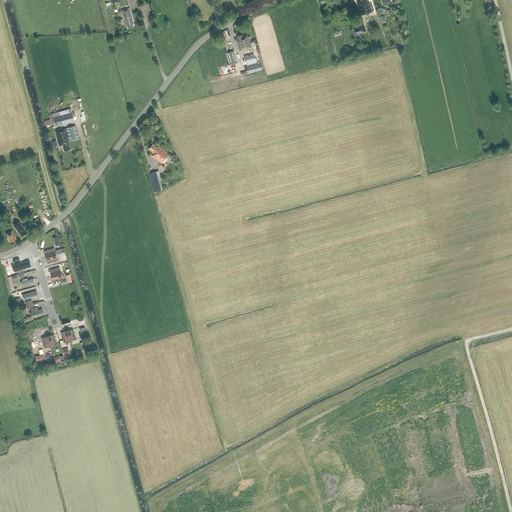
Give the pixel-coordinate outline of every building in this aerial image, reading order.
[(361,16),(372,12),(369,2),(368,2),(367,1),(366,1),(366,0),(357,0),(358,2),(357,3),(358,5),(357,5),(361,16)] [(132,25),(133,24),(129,9),(122,11),(126,26),(128,26),(128,28),(132,27),(132,25)] [(355,35),(359,33),(366,31),(361,18),(355,20),(358,27),(353,29),(355,35)] [(240,50),(251,47),(249,39),(248,39),(247,35),(242,36),(242,35),(237,36),(239,41),(238,42),(240,50)] [(226,53),(229,64),(237,62),(234,51),(226,53)] [(245,71),(246,74),(262,70),(260,62),(244,66),(245,71)] [(55,124),(74,120),(71,108),(59,111),(60,115),(53,116),(55,124)] [(67,128),(70,141),(79,138),(76,126),(67,128)] [(64,151),(70,150),(68,141),(69,140),(66,129),(55,131),(59,146),(63,145),(64,151)] [(162,163),(169,154),(159,147),(158,148),(153,144),(149,149),(153,152),(155,153),(152,156),(162,163)] [(149,173),(153,187),(160,185),(156,172),(149,173)] [(19,222),(14,226),(21,236),(27,232),(19,222)] [(10,242),(16,239),(12,230),(6,234),(10,242)] [(56,254),(54,248),(44,251),(46,257),(56,254)] [(46,257),(47,263),(58,261),(56,254),(46,257)] [(29,260),(14,264),(16,270),(30,266),(29,260)] [(60,267),(49,270),(51,276),(61,274),(60,267)] [(51,276),(53,283),(63,280),(61,274),(51,276)] [(33,312),(29,313),(30,316),(44,313),(43,310),(39,311),(39,308),(33,310),(33,312)] [(76,339),(73,329),(67,331),(70,341),(76,339)] [(67,331),(61,333),(64,343),(70,341),(67,331)] [(57,345),(54,334),(48,336),(51,346),(57,345)] [(48,336),(42,338),(44,348),(51,346),(48,336)] [(43,354),(35,356),(37,363),(45,361),(43,354)]
